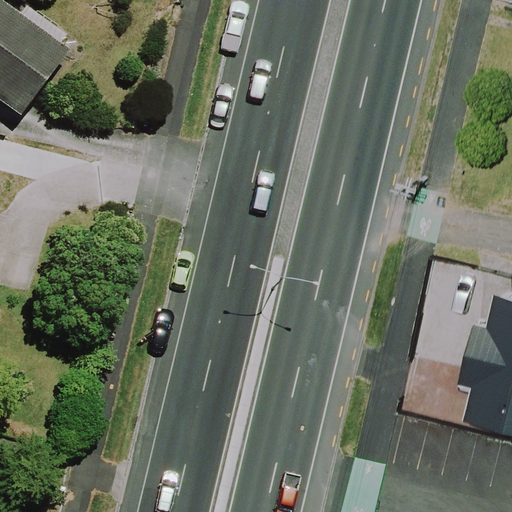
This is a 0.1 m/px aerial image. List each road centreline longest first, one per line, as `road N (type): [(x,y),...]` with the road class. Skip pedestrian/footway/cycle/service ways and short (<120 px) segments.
road 1 (trunk): [(163,511),(282,0)]
road 2 (trunk): [(339,193),(264,511)]
road 3 (trunk): [(386,0),(339,193)]
road 4 (residential): [(511,237),(339,193)]
